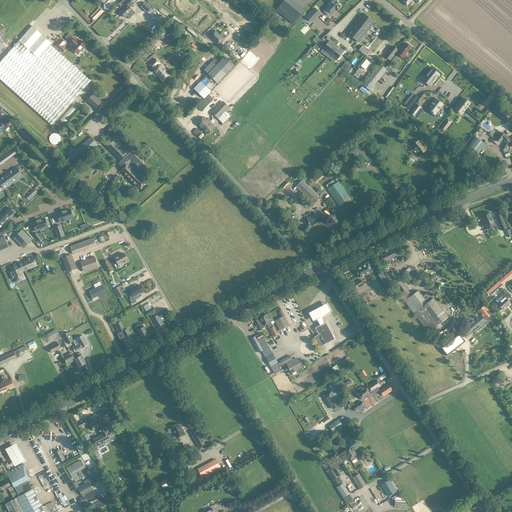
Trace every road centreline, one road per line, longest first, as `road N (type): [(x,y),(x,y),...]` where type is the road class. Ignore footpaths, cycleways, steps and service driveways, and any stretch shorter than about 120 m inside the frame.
road 1 (unclassified): [(316,268),(60,0)]
road 2 (unclassified): [(483,511),(316,268)]
road 3 (unclassified): [(315,511),(203,328)]
road 4 (secondary): [(316,268),(511,181)]
road 5 (secondary): [(0,438),(187,336)]
road 6 (unclassified): [(187,336),(119,222),(83,196)]
road 7 (unclassified): [(511,103),(409,24)]
road 8 (secondary): [(203,328),(316,268)]
